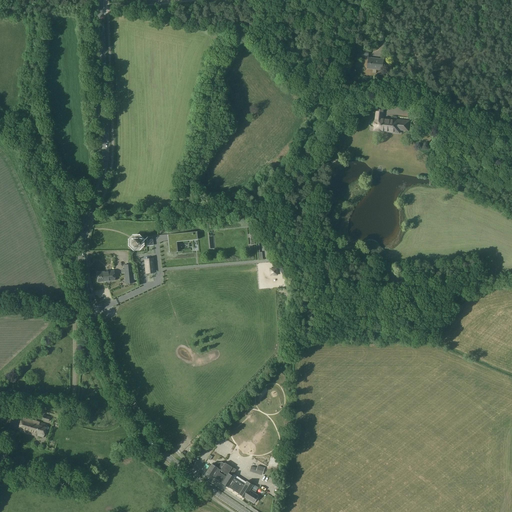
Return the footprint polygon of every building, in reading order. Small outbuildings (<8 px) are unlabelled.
[(384,59),(369,57),(368,68),(383,70),(384,59)] [(383,110),(376,110),(374,130),(399,133),(400,130),(407,131),(408,122),(382,119),(383,110)] [(167,234),(170,252),(176,252),(177,252),(176,252),(177,252),(176,242),(197,239),(197,232),(167,234)] [(138,247),(140,244),(140,241),(138,238),(134,238),(132,241),(132,244),(134,247),(138,247)] [(262,243),(268,255),(271,253),(266,241),(262,243)] [(154,273),(152,259),(145,259),(146,274),(154,273)] [(126,284),(133,283),(132,265),(124,265),(126,284)] [(103,310),(106,318),(117,313),(114,305),(103,310)] [(43,437),(47,425),(24,418),(20,431),(36,435),(43,437)] [(225,462),(224,464),(222,462),(216,463),(214,466),(211,464),(206,472),(212,476),(215,478),(239,493),(246,481),(244,480),(244,479),(242,478),(241,479),(233,474),(236,469),(233,468),(225,462)] [(262,475),(264,468),(258,466),(257,468),(252,466),(250,471),(262,475)] [(246,481),(239,493),(238,494),(244,497),(245,497),(253,503),(258,495),(250,490),(253,485),(246,481)]
